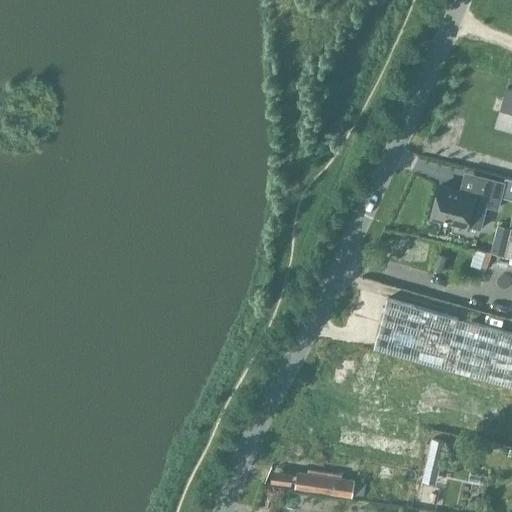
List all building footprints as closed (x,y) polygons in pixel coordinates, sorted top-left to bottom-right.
[(511,88),(508,88),(496,127),(511,131),(511,88)] [(511,134),(467,121),(459,146),(511,162),(511,134)] [(427,210),(428,218),(466,228),(467,227),(479,229),(485,207),(496,209),(504,181),(462,172),(458,188),(437,183),(432,191),(427,210)] [(498,226),(492,250),(506,253),(511,229),(507,228),(498,226)] [(511,333),(388,299),(374,348),(511,386),(511,333)] [(430,449),(428,460),(440,463),(442,451),(430,449)] [(364,496),(366,484),(354,483),(354,480),(300,471),(297,486),(352,495),(364,496)]
